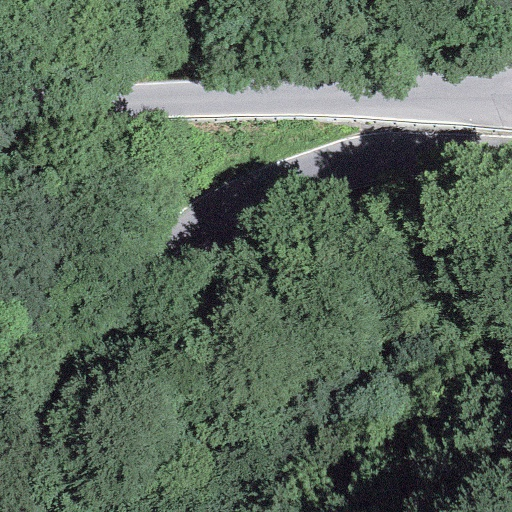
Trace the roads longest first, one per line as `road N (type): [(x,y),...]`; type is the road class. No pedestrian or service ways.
road 1 (secondary): [(511,169),(412,155),(363,160),(230,212),(190,238),(155,276),(66,399),(0,444)]
road 2 (secondary): [(0,108),(340,94),(511,101)]
